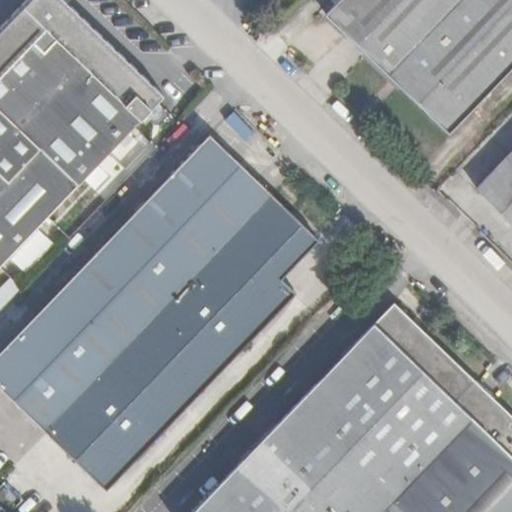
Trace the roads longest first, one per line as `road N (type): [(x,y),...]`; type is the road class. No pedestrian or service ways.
road 1 (unclassified): [(177,0),(511,319)]
road 2 (unknown): [(238,58),(0,328)]
